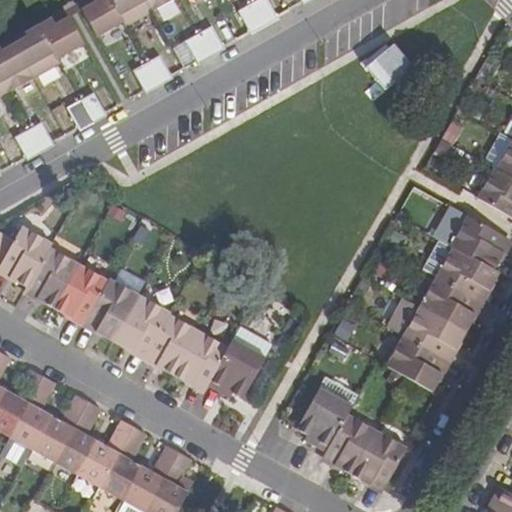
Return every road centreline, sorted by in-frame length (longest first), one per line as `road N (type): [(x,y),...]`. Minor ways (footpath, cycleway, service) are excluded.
road 1 (residential): [(363,0),(0,200)]
road 2 (residential): [(0,321),(340,511)]
road 3 (residential): [(511,317),(409,511)]
road 4 (residential): [(453,511),(511,405)]
